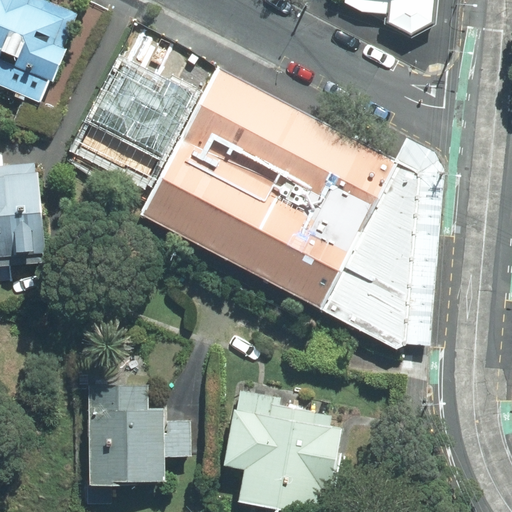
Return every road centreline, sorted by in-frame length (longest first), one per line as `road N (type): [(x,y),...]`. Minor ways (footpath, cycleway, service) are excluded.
road 1 (residential): [(487,140),(215,0)]
road 2 (tertiary): [(511,498),(478,412),(483,202)]
road 3 (tertiary): [(487,140),(501,0)]
